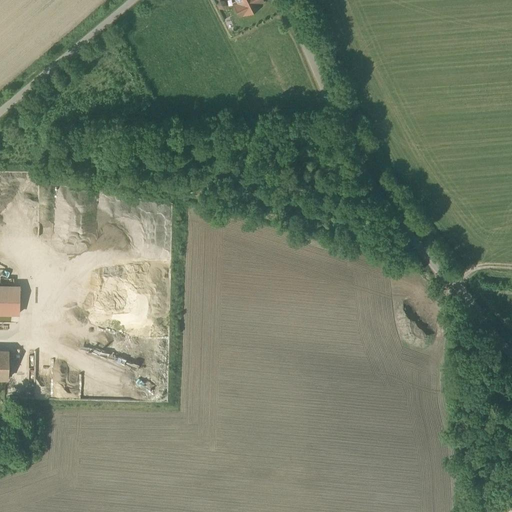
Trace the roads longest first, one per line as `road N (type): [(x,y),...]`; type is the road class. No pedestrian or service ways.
road 1 (unclassified): [(280,0),(377,195),(511,354)]
road 2 (unclassified): [(0,115),(133,0)]
